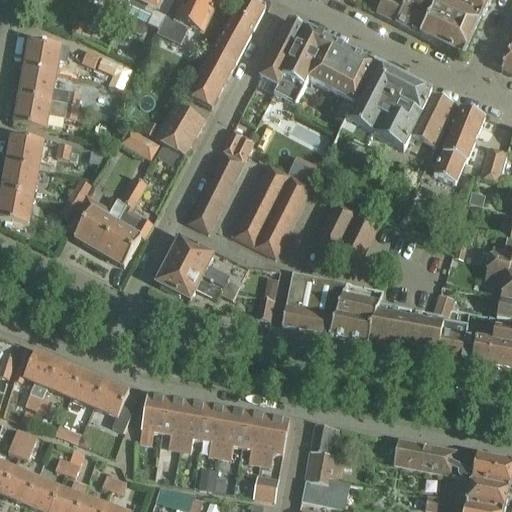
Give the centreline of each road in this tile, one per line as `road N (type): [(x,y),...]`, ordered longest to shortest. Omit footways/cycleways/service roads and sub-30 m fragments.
road 1 (tertiary): [(511,454),(146,387),(97,369)]
road 2 (residential): [(511,388),(154,321),(129,307)]
road 3 (residential): [(129,307),(285,0)]
road 4 (residential): [(472,88),(294,0)]
road 5 (residential): [(129,307),(5,247)]
